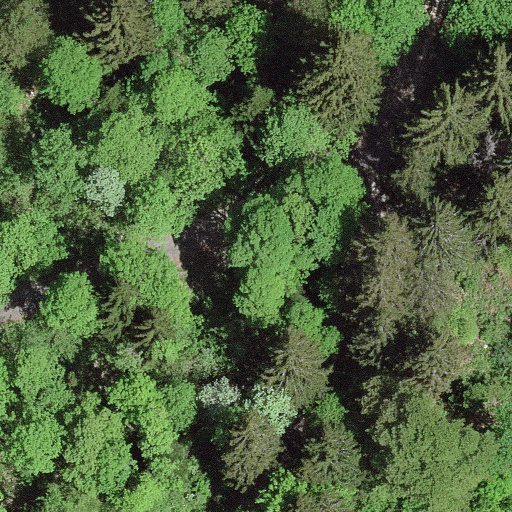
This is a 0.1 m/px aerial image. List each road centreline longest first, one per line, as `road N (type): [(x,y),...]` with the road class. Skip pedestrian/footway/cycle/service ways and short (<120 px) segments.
road 1 (unclassified): [(0,296),(389,155)]
road 2 (unclassified): [(253,511),(333,351),(367,258),(389,155)]
road 3 (track): [(389,155),(435,0)]
road 4 (unclassified): [(389,155),(511,95)]
